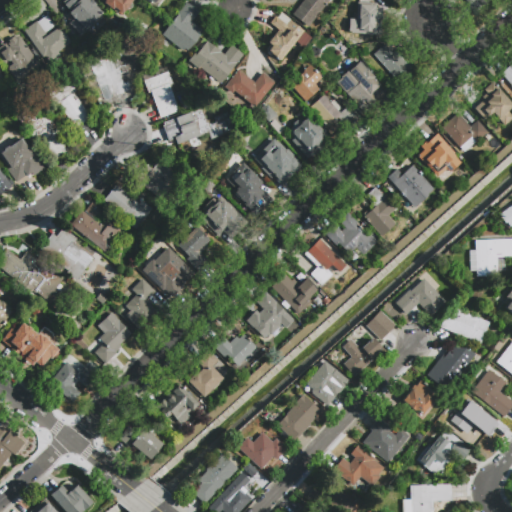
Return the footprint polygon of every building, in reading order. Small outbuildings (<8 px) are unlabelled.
[(61,1),(62,0),(90,0),(101,12),(78,34),(68,23),(73,19),(71,17),(72,16),(69,12),(70,11),(61,1)] [(133,0),(129,5),(128,5),(118,15),(100,0),(133,0)] [(327,0),(306,27),(290,14),(301,0),(327,0)] [(368,39),(351,32),(361,8),(360,7),(362,0),(378,0),(388,4),(382,18),(380,17),(375,30),(372,29),(368,39)] [(491,0),(475,14),(467,6),(469,4),(465,0),(491,0)] [(186,2),(198,12),(190,21),(202,30),(187,50),(184,47),(182,50),(161,34),(186,2)] [(268,23),(278,10),(304,31),(279,62),(265,50),(269,44),(267,43),(274,34),(276,36),(279,32),(268,23)] [(60,26),(71,42),(57,51),(65,63),(54,71),(47,62),(49,61),(45,55),(42,57),(23,30),(36,21),(37,22),(47,15),(54,25),(44,32),(45,33),(40,37),(42,39),(60,26)] [(103,40),(91,52),(82,42),(94,31),(103,40)] [(42,66),(19,82),(7,65),(9,64),(6,60),(3,62),(0,58),(0,46),(15,36),(16,38),(20,35),(42,66)] [(230,45),(242,54),(219,84),(199,69),(197,71),(188,63),(206,41),(223,54),(230,45)] [(373,54),(383,44),(392,54),(395,51),(405,63),(407,61),(418,72),(402,86),(373,54)] [(104,103),(95,79),(91,80),(85,64),(108,55),(123,96),(104,103)] [(357,61),(364,69),(366,67),(374,76),(373,78),(379,85),(357,106),(335,81),(357,61)] [(511,85),(511,84),(510,85),(499,73),(511,61),(511,85)] [(308,65),(320,78),(313,83),(318,88),(303,101),(290,86),(299,76),(303,72),(302,70),(308,65)] [(274,81),(254,106),(234,90),(232,92),(224,86),(238,69),(254,82),(262,72),(274,81)] [(143,81),(167,72),(172,84),(168,85),(178,109),(159,117),(150,92),(147,93),(143,81)] [(122,94),(132,90),(127,76),(116,81),(122,94)] [(89,117),(74,127),(58,103),(54,105),(46,94),(69,79),(76,89),(72,92),(89,117)] [(473,107),(482,99),(480,97),(485,93),(482,89),(492,81),(511,102),(511,106),(508,110),(511,114),(511,117),(503,126),(492,113),(484,119),(473,107)] [(345,108),(356,120),(346,129),(336,118),(326,127),(308,108),(322,95),(339,113),(345,108)] [(267,105),(276,115),(268,122),(259,112),(267,105)] [(233,130),(209,139),(207,134),(209,133),(208,132),(176,145),(174,139),(168,142),(160,124),(202,107),(208,122),(211,124),(214,122),(212,117),(225,112),(233,130)] [(49,127),(66,151),(50,162),(18,115),(28,108),(36,120),(46,113),(53,124),(49,127)] [(476,120),(486,131),(475,141),(475,140),(463,150),(460,146),(459,147),(441,126),(457,112),(469,126),(476,120)] [(308,115),(322,131),(320,134),(325,140),(306,157),(295,145),(297,143),(286,131),(292,125),(292,123),(296,120),(298,120),(300,122),(308,115)] [(459,162),(448,172),(446,169),(437,177),(417,155),(423,150),(419,146),(427,139),(428,140),(436,132),(449,146),(447,148),(459,162)] [(43,168),(33,175),(31,172),(15,182),(5,168),(9,166),(6,162),(4,163),(0,157),(0,152),(3,150),(2,149),(8,145),(9,146),(21,138),(26,146),(27,145),(43,168)] [(267,176),(256,165),(266,154),(271,159),(282,147),(302,167),(289,180),(282,172),(280,174),(274,168),(267,176)] [(152,169),(158,160),(182,179),(164,202),(135,179),(146,165),(152,169)] [(252,168),(260,176),(253,183),(259,189),(256,191),(264,200),(256,208),(251,202),(246,207),(230,191),(233,188),(225,180),(243,162),(250,169),(252,168)] [(386,177),(395,169),(401,175),(412,165),(432,188),(426,194),(427,196),(414,207),(386,177)] [(0,171),(11,187),(0,194),(0,171)] [(150,209),(135,227),(102,200),(114,185),(138,204),(140,201),(150,209)] [(380,235),(362,215),(373,206),(364,195),(374,186),(393,208),(387,214),(394,223),(380,235)] [(244,224),(235,233),(226,223),(215,234),(195,213),(208,200),(216,208),(223,202),(244,224)] [(113,237),(111,239),(113,241),(105,252),(86,237),(70,225),(81,211),(83,212),(91,201),(103,211),(99,217),(96,215),(93,220),(96,222),(98,220),(102,223),(108,214),(122,224),(113,237)] [(511,223),(502,211),(511,203),(511,223)] [(323,232),(324,232),(332,223),(339,230),(343,226),(338,221),(347,213),(375,241),(362,254),(361,253),(355,247),(346,255),(323,232)] [(209,240),(205,244),(207,246),(200,253),(208,261),(197,271),(185,259),(188,257),(176,245),(196,226),(209,240)] [(63,228),(76,239),(73,243),(93,259),(76,280),(66,273),(68,271),(40,248),(48,238),(52,233),(56,236),(63,228)] [(320,285),(309,274),(316,267),(303,254),(318,239),(345,265),(338,273),(330,265),(325,270),(330,275),(320,285)] [(511,239),(511,256),(496,257),(497,275),(475,276),(473,240),(511,239)] [(62,280),(59,284),(61,286),(58,290),(59,290),(54,297),(50,294),(46,300),(32,289),(29,293),(21,287),(22,285),(0,267),(0,249),(3,246),(18,258),(24,249),(36,259),(32,264),(40,271),(44,266),(62,280)] [(146,274),(156,264),(161,269),(167,263),(160,256),(168,249),(176,257),(174,259),(186,271),(189,269),(194,274),(178,291),(164,278),(157,285),(146,274)] [(310,301),(297,313),(271,287),(284,274),(290,281),(292,278),(298,285),(304,279),(316,290),(307,298),(310,301)] [(151,302),(149,304),(157,312),(142,326),(135,319),(132,322),(124,314),(129,310),(124,305),(136,293),(131,288),(141,278),(152,289),(145,296),(151,302)] [(405,315),(394,303),(410,288),(412,289),(423,279),(445,302),(430,316),(418,303),(405,315)] [(511,283),(511,312),(498,301),(511,283)] [(285,317),(266,337),(253,323),(258,318),(255,316),(262,309),(255,302),(265,292),(277,304),(274,306),(285,317)] [(95,299),(100,293),(106,298),(102,304),(95,299)] [(0,300),(9,307),(8,309),(9,310),(5,315),(4,314),(0,319),(3,321),(0,324),(0,300)] [(439,326),(448,305),(489,322),(480,343),(439,326)] [(395,324),(381,339),(366,325),(380,310),(395,324)] [(97,326),(111,313),(131,334),(119,344),(121,346),(114,352),(116,354),(105,364),(94,352),(104,343),(99,338),(104,333),(97,326)] [(15,331),(22,322),(37,334),(37,333),(58,349),(51,359),(48,357),(41,366),(34,361),(30,367),(23,362),(25,360),(23,359),(26,356),(20,351),(19,352),(13,347),(11,350),(0,341),(11,327),(15,331)] [(256,347),(237,366),(227,356),(225,358),(213,346),(222,336),(229,343),(236,335),(239,338),(242,334),(256,347)] [(341,346),(350,339),(359,349),(371,337),(382,349),(372,358),(373,359),(354,376),(343,363),(350,357),(341,346)] [(511,374),(496,362),(511,341),(511,374)] [(465,347),(474,354),(447,390),(426,374),(448,345),(465,347)] [(222,378),(203,397),(187,381),(197,371),(198,373),(203,368),(195,361),(207,350),(217,360),(211,366),(222,378)] [(72,403),(48,382),(65,361),(67,363),(72,356),(96,376),(86,388),(76,380),(71,386),(80,393),(72,403)] [(323,361),(338,373),(328,387),(336,393),(327,405),(314,395),(315,394),(310,390),(310,389),(304,384),(323,361)] [(511,402),(511,406),(503,418),(471,392),(489,370),(506,384),(499,392),(511,402)] [(438,395),(421,417),(414,412),(409,418),(400,411),(405,404),(399,400),(412,384),(415,385),(419,380),(438,395)] [(161,418),(150,407),(161,396),(163,398),(177,384),(197,404),(189,412),(186,409),(175,419),(167,411),(161,418)] [(310,424),(293,441),(276,424),(286,414),(285,414),(295,403),(295,402),(302,394),(319,411),(309,423),(310,424)] [(499,424),(488,437),(473,425),(466,434),(449,420),(467,398),(499,424)] [(426,436),(415,428),(426,414),(436,422),(426,436)] [(399,429),(408,436),(387,462),(362,442),(371,431),(369,429),(378,418),(390,428),(388,431),(394,435),(399,429)] [(148,458),(130,444),(128,446),(116,437),(126,425),(136,433),(141,427),(152,436),(162,444),(156,452),(154,450),(148,458)] [(0,426),(6,431),(7,429),(22,441),(12,453),(9,450),(0,461),(0,426)] [(470,449),(460,461),(450,454),(447,458),(451,461),(438,477),(415,460),(428,443),(430,445),(443,428),(470,449)] [(286,448),(276,458),(272,455),(260,467),(238,446),(246,437),(252,442),(262,432),(272,442),(275,438),(286,448)] [(379,476),(371,485),(359,476),(352,485),(332,470),(342,458),(349,463),(354,457),(349,454),(357,445),(374,458),(373,460),(383,467),(377,474),(379,476)] [(221,454),(236,468),(203,505),(190,493),(200,483),(197,480),(221,454)] [(259,480),(250,491),(236,477),(245,467),(259,480)] [(307,497),(314,487),(320,492),(328,482),(355,502),(347,511),(340,511),(323,500),(319,506),(307,497)] [(237,487),(250,499),(238,511),(222,511),(219,509),(218,511),(211,504),(222,493),(223,493),(232,483),(237,488),(237,487)] [(450,484),(451,501),(432,502),(432,511),(409,511),(409,486),(450,484)] [(63,511),(49,495),(59,485),(66,493),(76,485),(91,502),(79,511),(63,511)] [(28,511),(44,498),(56,511),(28,511)]
